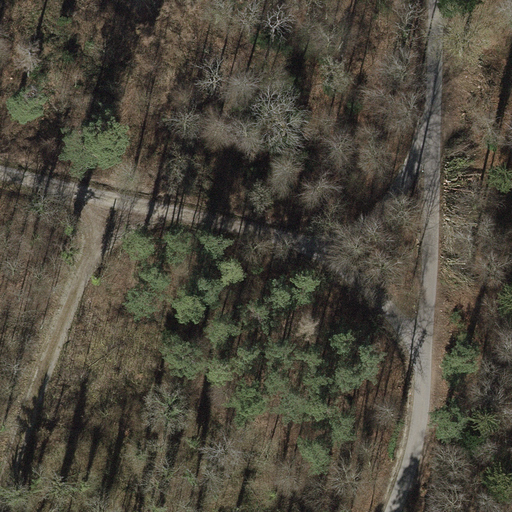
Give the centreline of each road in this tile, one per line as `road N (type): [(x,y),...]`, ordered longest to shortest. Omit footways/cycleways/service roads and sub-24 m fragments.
road 1 (track): [(426,371),(381,292),(310,243),(109,206),(0,174)]
road 2 (track): [(437,0),(438,177),(426,371)]
road 3 (track): [(0,511),(109,206)]
road 4 (track): [(310,243),(354,232),(403,180),(436,123)]
road 5 (track): [(426,371),(410,481),(397,511)]
